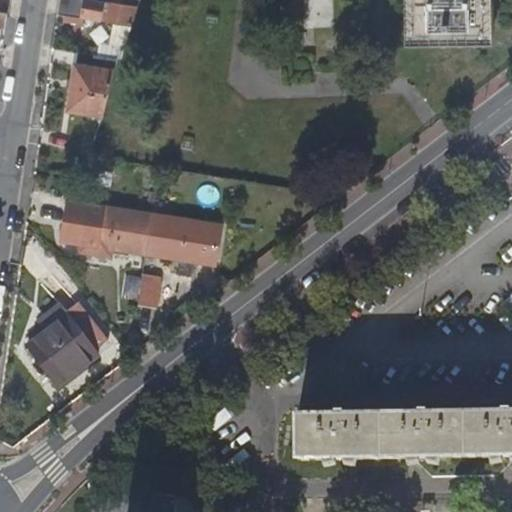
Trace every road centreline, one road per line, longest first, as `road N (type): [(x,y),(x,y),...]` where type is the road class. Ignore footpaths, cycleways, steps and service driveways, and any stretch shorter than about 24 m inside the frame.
road 1 (tertiary): [(109,404),(511,103)]
road 2 (residential): [(13,145),(35,0)]
road 3 (tertiary): [(25,511),(109,404)]
road 4 (tertiary): [(109,404),(0,483)]
